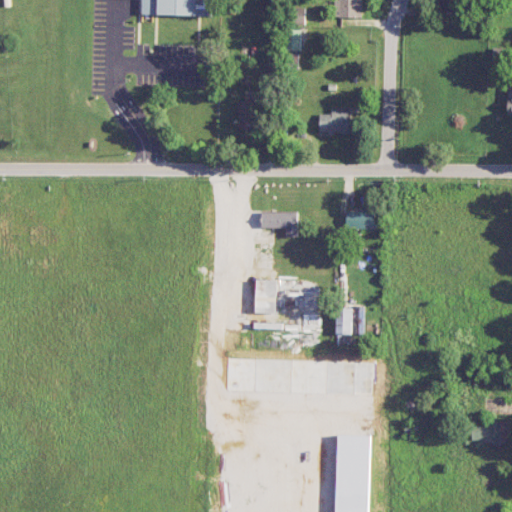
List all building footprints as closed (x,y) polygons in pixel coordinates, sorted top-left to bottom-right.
[(199,0),(199,15),(143,14),(143,0),(199,0)] [(362,17),(362,0),(335,0),(335,16),(362,17)] [(305,8),(289,7),(288,23),(305,23),(305,8)] [(301,50),(301,29),(287,29),(287,50),(301,50)] [(238,101),(237,127),(255,128),(256,101),(238,101)] [(320,114),(320,131),(351,131),(350,107),(332,107),(332,113),(320,114)] [(375,228),(376,211),(346,210),(346,227),(375,228)] [(286,227),(286,236),(298,236),(299,211),(262,211),(261,227),(286,227)] [(276,312),(277,279),(257,279),(256,312),(276,312)] [(352,308),(337,307),(336,333),(351,334),(352,308)] [(472,439),(493,440),(493,443),(507,444),(508,421),(494,421),(494,425),(472,424),(472,439)]
